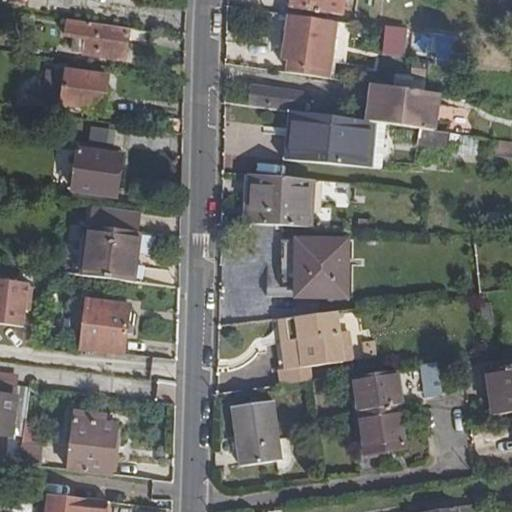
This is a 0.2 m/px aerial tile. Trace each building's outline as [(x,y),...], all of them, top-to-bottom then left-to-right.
[(301,18),(338,24),(342,24),(343,16),(326,14),(328,0),(296,0),(296,10),(302,11),(301,18)] [(343,16),(345,0),(328,0),(326,14),(343,16)] [(292,63),(290,75),(330,81),(338,24),(301,18),(291,16),(285,62),(292,63)] [(124,60),(126,41),(128,30),(66,21),(63,37),(75,39),(84,40),(82,54),(124,60)] [(148,44),(150,33),(128,30),(126,41),(148,44)] [(388,31),(384,55),(405,57),(408,31),(388,30),(388,31)] [(432,34),(416,33),(413,51),(429,53),(432,34)] [(72,53),(82,54),(84,40),(75,39),(72,53)] [(40,72),(39,76),(57,78),(58,67),(46,65),(45,72),(40,72)] [(427,66),(416,65),(414,76),(398,74),(396,88),(424,92),(427,66)] [(65,73),(61,106),(103,111),(107,78),(65,73)] [(294,95),(245,88),(244,103),(292,110),(294,95)] [(355,116),(356,103),(340,101),(339,113),(355,116)] [(297,115),(294,156),(367,163),(370,124),(297,115)] [(370,124),(367,163),(375,164),(379,125),(370,124)] [(88,126),(86,137),(113,141),(114,129),(88,126)] [(415,144),(441,148),(444,133),(418,128),(415,144)] [(79,152),(72,191),(117,198),(123,158),(79,152)] [(367,163),(294,156),(294,163),(367,170),(367,163)] [(255,177),(252,226),(312,229),(314,182),(255,177)] [(82,277),(132,283),(139,233),(89,227),(82,277)] [(348,243),(282,241),(281,299),(348,299),(348,243)] [(35,286),(0,281),(0,325),(25,328),(27,310),(32,311),(35,286)] [(124,355),(130,306),(87,300),(86,304),(72,309),(68,337),(81,345),(81,349),(124,355)] [(339,314),(283,321),(290,372),(346,365),(339,314)] [(290,372),(283,321),(278,322),(283,373),(290,372)] [(423,366),(428,397),(444,395),(440,363),(423,366)] [(496,399),(499,417),(511,414),(511,371),(488,375),(492,399),(496,399)] [(402,406),(397,372),(355,379),(366,454),(405,448),(399,406),(402,406)] [(21,434),(25,387),(0,384),(0,396),(12,398),(8,433),(21,434)] [(0,432),(8,434),(8,433),(12,398),(0,396),(0,432)] [(274,401),(235,407),(243,466),(282,461),(274,401)] [(69,471),(111,477),(117,426),(103,424),(104,418),(75,415),(69,471)] [(39,446),(20,444),(19,464),(37,467),(39,446)] [(104,511),(106,503),(57,497),(54,511),(104,511)]
